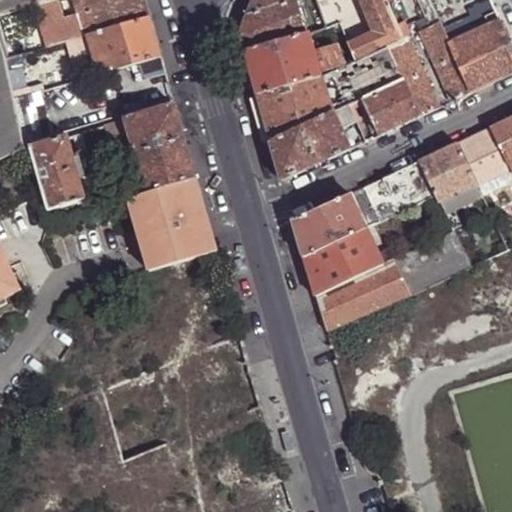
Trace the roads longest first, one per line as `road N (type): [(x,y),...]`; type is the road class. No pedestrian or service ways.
road 1 (tertiary): [(248,217),(332,511)]
road 2 (residential): [(248,217),(511,94)]
road 3 (tertiary): [(185,0),(248,217)]
